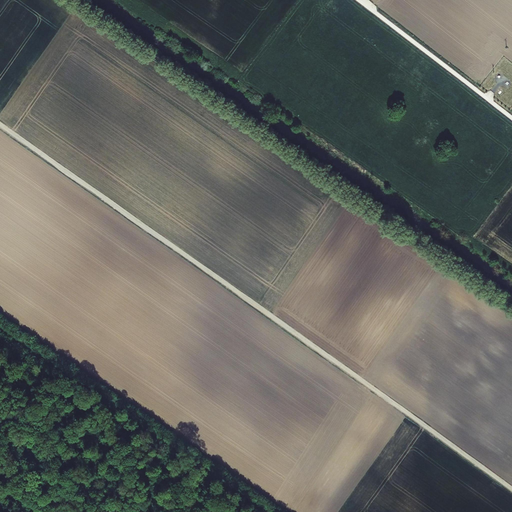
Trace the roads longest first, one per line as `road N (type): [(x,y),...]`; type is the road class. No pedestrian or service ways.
road 1 (track): [(0,125),(511,488)]
road 2 (track): [(511,118),(358,0)]
